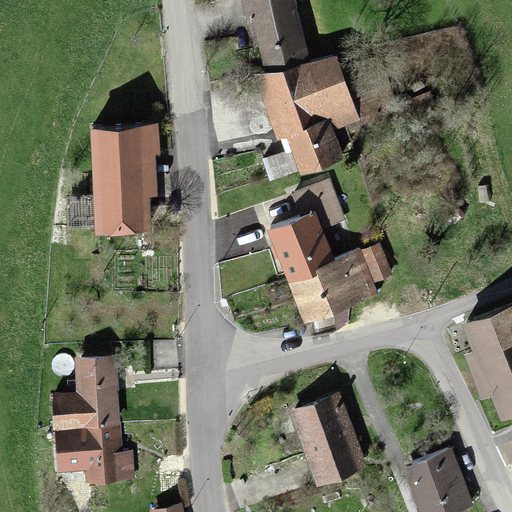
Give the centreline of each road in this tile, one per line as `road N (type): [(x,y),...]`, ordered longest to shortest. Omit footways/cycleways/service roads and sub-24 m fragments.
road 1 (tertiary): [(203,371),(193,100),(175,0)]
road 2 (residential): [(413,332),(203,371)]
road 3 (residential): [(511,511),(439,358),(413,332)]
road 4 (tertiary): [(203,371),(207,511)]
